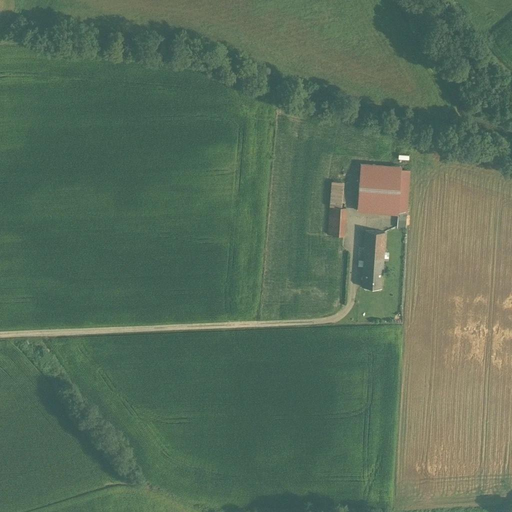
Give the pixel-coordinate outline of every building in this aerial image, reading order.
[(346,182),(332,181),(330,206),(344,207),(346,182)] [(396,194),(355,191),(354,207),(396,210),(396,207),(398,207),(406,207),(407,184),(391,183),(390,190),(395,191),(396,191),(396,194)] [(344,207),(330,206),(328,234),(343,235),(345,207),(344,207)] [(406,207),(398,207),(396,227),(405,227),(406,207)] [(384,231),(365,230),(362,286),(381,287),(384,231)]
